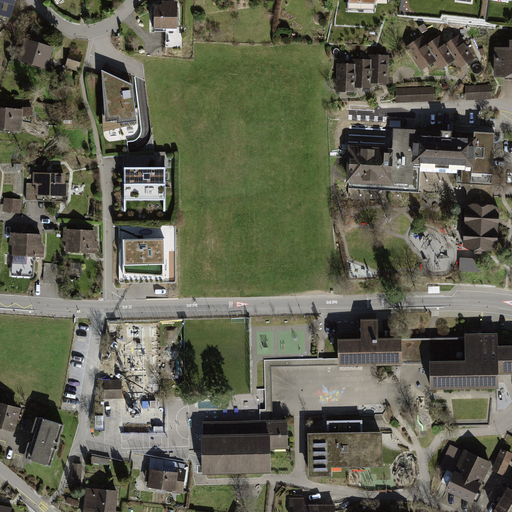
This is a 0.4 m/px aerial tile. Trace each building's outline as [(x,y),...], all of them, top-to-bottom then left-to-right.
[(0,0),(0,15),(12,19),(16,0),(0,0)] [(151,10),(151,34),(165,34),(165,51),(182,51),(182,30),(180,30),(180,6),(159,6),(159,10),(151,10)] [(439,39),(424,49),(436,66),(441,74),(456,64),(444,47),(439,39)] [(457,39),(444,47),(456,64),(461,72),(474,64),(457,39)] [(419,41),(406,50),(423,74),(436,66),(424,49),(419,41)] [(23,42),(16,64),(43,73),(51,51),(23,42)] [(510,50),(494,50),(494,81),(511,81),(511,42),(510,43),(510,50)] [(389,58),(371,58),(371,64),(370,87),(388,87),(389,58)] [(371,64),(353,63),(353,67),(352,92),(370,93),(370,87),(371,64)] [(353,67),(336,67),(335,96),(352,96),(352,92),(353,67)] [(133,86),(102,70),(106,122),(117,121),(118,124),(137,121),(133,86)] [(467,84),(467,99),(493,99),(492,84),(467,84)] [(397,87),(397,101),(436,100),(435,86),(397,87)] [(0,111),(0,132),(23,133),(23,121),(32,122),(32,111),(23,110),(23,113),(0,111)] [(490,207),(490,185),(491,134),(473,134),(454,133),(454,135),(437,134),(437,140),(413,139),(414,134),(391,133),(391,151),(390,181),(417,182),(417,189),(447,190),(447,184),(464,185),(463,254),(495,255),(498,210),(490,207)] [(390,181),(391,151),(346,149),(344,187),(390,189),(390,181)] [(166,168),(125,168),(125,200),(166,199),(166,168)] [(24,185),(24,202),(35,203),(35,199),(67,200),(67,186),(64,186),(65,176),(33,175),(32,185),(24,185)] [(20,202),(4,201),(3,215),(19,216),(20,202)] [(177,230),(122,229),(121,282),(177,282),(177,230)] [(92,233),(61,233),(61,247),(64,247),(64,257),(92,257),(92,233)] [(12,248),(12,259),(11,278),(33,278),(34,260),(43,260),(43,248),(41,248),(41,238),(8,238),(8,248),(12,248)] [(482,273),(483,259),(461,258),(461,272),(482,273)] [(339,340),(340,364),(401,363),(401,338),(386,339),(378,339),(377,319),(361,320),(362,339),(339,340)] [(430,361),(431,388),(498,387),(498,373),(511,372),(511,345),(497,346),(497,334),(465,334),(466,361),(430,361)] [(109,381),(102,381),(103,401),(126,400),(126,399),(125,380),(109,381)] [(0,407),(0,430),(13,434),(18,413),(0,407)] [(36,421),(24,462),(51,469),(63,428),(36,421)] [(201,422),(203,473),(270,471),(270,446),(287,445),(286,421),(201,422)] [(328,434),(309,434),(310,475),(330,474),(330,465),(381,465),(381,433),(362,433),(362,421),(328,421),(328,434)] [(488,467),(449,447),(438,469),(451,475),(442,494),(475,510),(482,497),(475,494),(488,467)] [(511,457),(501,453),(493,473),(504,477),(511,457)] [(108,460),(90,457),(89,463),(108,466),(108,460)] [(81,465),(72,464),(70,487),(79,487),(81,465)] [(176,475),(149,472),(146,492),(181,496),(184,484),(176,483),(176,475)] [(85,491),(83,511),(114,511),(116,494),(85,491)] [(511,511),(511,495),(504,491),(492,511),(511,511)] [(77,502),(65,497),(63,503),(75,507),(77,502)] [(291,510),(291,511),(334,511),(334,503),(303,504),(303,500),(289,500),(289,510),(291,510)]
